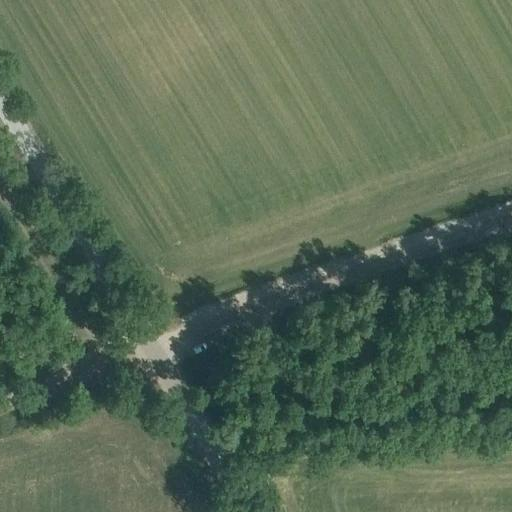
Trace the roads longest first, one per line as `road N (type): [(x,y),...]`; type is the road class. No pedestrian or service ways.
road 1 (track): [(0,398),(511,220)]
road 2 (tertiary): [(249,511),(0,103)]
